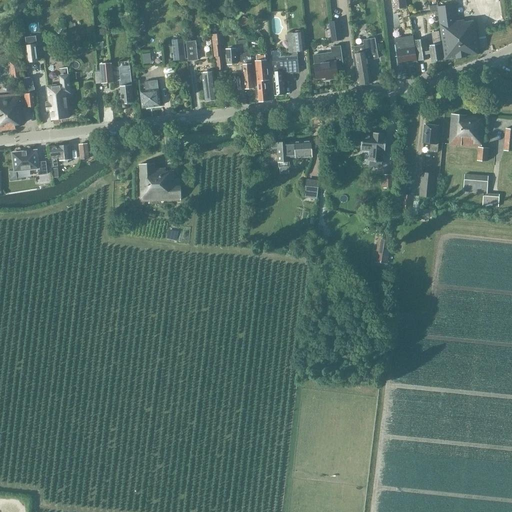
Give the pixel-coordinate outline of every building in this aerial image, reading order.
[(453,5),(438,7),(445,59),(479,54),(475,21),(465,23),(464,21),(455,22),(453,5)] [(144,15),(137,16),(138,32),(146,32),(145,25),(144,25),(144,15)] [(330,22),(332,41),(342,40),(339,21),(330,22)] [(304,32),(293,33),(295,52),(306,51),(304,32)] [(430,50),(427,50),(428,53),(430,53),(432,61),(443,59),(439,32),(432,33),(433,41),(435,41),(435,44),(429,45),(430,50)] [(222,34),(212,35),(214,45),(221,45),(223,44),(222,34)] [(54,47),(58,42),(49,35),(45,40),(54,47)] [(395,39),(399,59),(403,59),(404,63),(417,61),(413,36),(395,39)] [(355,54),(353,54),(355,66),(357,66),(360,85),(371,83),(367,60),(378,58),(375,38),(364,40),(365,45),(354,47),(355,54)] [(417,40),(419,59),(428,58),(428,53),(427,50),(426,38),(417,40)] [(184,39),(172,40),(174,61),(186,60),(184,39)] [(186,42),(188,62),(197,62),(195,41),(186,42)] [(37,45),(27,46),(29,62),(39,61),(37,45)] [(222,56),(221,45),(214,45),(215,56),(222,56)] [(332,52),(313,55),(317,79),(330,77),(331,79),(338,78),(337,69),(343,68),(340,46),(331,47),(332,52)] [(238,63),(237,53),(236,49),(226,50),(228,64),(238,63)] [(238,65),(243,64),(245,89),(254,88),(251,53),(237,53),(238,63),(238,65)] [(143,66),(164,66),(163,57),(143,57),(143,66)] [(272,62),(275,95),(286,94),(284,74),(299,73),(298,59),(272,62)] [(256,61),(256,71),(259,102),(271,101),(267,60),(256,61)] [(9,62),(13,74),(18,72),(14,61),(9,62)] [(95,72),(96,84),(102,83),(102,84),(114,82),(112,63),(100,64),(101,72),(95,72)] [(130,66),(120,67),(121,81),(120,81),(123,104),(134,102),(131,80),(130,66)] [(206,100),(217,99),(214,72),(202,73),(202,75),(201,76),(200,77),(201,79),(202,80),(203,80),(206,100)] [(49,102),(46,102),(46,104),(47,104),(48,110),(47,110),(47,112),(50,111),(51,119),(69,117),(66,94),(70,93),(70,94),(71,94),(71,93),(70,85),(70,83),(69,76),(69,75),(61,76),(62,85),(47,87),(49,102)] [(33,88),(31,77),(24,78),(25,89),(33,88)] [(146,91),(141,91),(142,108),(161,106),(159,89),(158,80),(145,82),(146,91)] [(35,92),(25,93),(26,108),(37,107),(35,92)] [(0,130),(16,129),(16,125),(24,123),(21,94),(0,95),(0,130)] [(449,144),(477,146),(476,159),(486,160),(487,147),(480,147),(482,119),(476,118),(476,116),(451,114),(449,144)] [(429,151),(437,152),(439,138),(436,137),(437,125),(425,124),(423,143),(430,144),(429,151)] [(362,134),(361,150),(370,150),(369,161),(382,162),(383,152),(385,152),(386,136),(383,136),(384,133),(374,132),(374,135),(362,134)] [(312,157),(311,140),(277,143),(279,167),(289,167),(289,156),(295,156),(295,158),(312,157)] [(339,150),(353,150),(353,140),(339,140),(339,150)] [(88,143),(80,144),(81,159),(89,158),(88,143)] [(66,162),(66,159),(70,159),(69,144),(50,146),(51,158),(52,158),(53,166),(57,165),(57,160),(60,160),(60,161),(63,160),(63,162),(66,162)] [(15,170),(38,168),(39,174),(47,173),(46,161),(38,162),(37,150),(13,152),(15,170)] [(139,164),(141,201),(181,199),(180,185),(179,185),(179,179),(174,179),(173,170),(165,170),(165,168),(155,169),(154,163),(139,164)] [(419,195),(433,197),(435,173),(421,172),(419,195)] [(382,187),(391,187),(391,175),(382,175),(382,187)] [(304,197),(317,198),(319,199),(320,181),(305,179),(304,197)] [(464,192),(487,194),(488,181),(464,179),(464,192)] [(402,194),(400,213),(412,214),(414,196),(402,194)] [(499,207),(499,197),(484,196),(483,206),(499,207)] [(375,262),(388,264),(392,237),(383,235),(381,248),(377,248),(375,262)]
